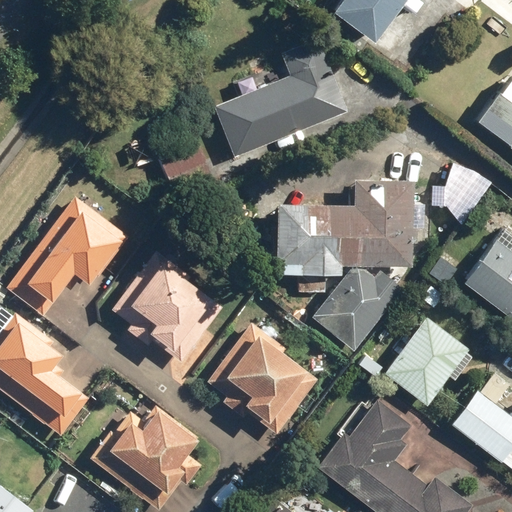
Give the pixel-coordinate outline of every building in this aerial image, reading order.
[(334,0),(324,14),(366,45),(393,7),(406,16),(414,4),(408,0),(334,0)] [(209,106),(230,157),(342,112),(314,42),(276,57),(284,78),(262,87),(256,72),(234,80),(240,94),(209,106)] [(511,80),(506,76),(470,125),(511,155),(511,80)] [(195,145),(157,160),(170,195),(209,180),(195,145)] [(401,290),(376,270),(404,272),(408,182),(346,179),(345,207),(271,203),(268,258),(273,258),(272,275),(335,278),(304,317),(351,353),(401,290)] [(72,195),(2,285),(40,314),(73,272),(87,283),(124,235),(72,195)] [(511,253),(492,239),(458,285),(511,326),(511,253)] [(152,248),(107,307),(127,323),(123,328),(144,344),(148,338),(177,360),(220,304),(185,277),(187,275),(152,248)] [(12,310),(0,326),(0,390),(57,433),(85,396),(48,368),(58,354),(46,344),(50,339),(12,310)] [(450,382),(471,356),(422,317),(378,373),(422,407),(444,378),(450,382)] [(248,320),(203,380),(223,394),(219,400),(241,416),(245,410),(274,432),(316,376),(281,350),(283,346),(248,320)] [(488,371),(446,425),(499,466),(511,448),(511,422),(490,405),(506,385),(488,371)] [(340,430),(314,465),(376,511),(465,511),(464,511),(469,505),(431,476),(425,482),(392,457),(404,442),(398,438),(409,424),(374,398),(346,435),(340,430)] [(105,426),(84,453),(156,509),(179,480),(184,483),(200,463),(184,451),(196,436),(152,401),(139,418),(127,409),(110,430),(105,426)] [(0,511),(25,511),(54,475),(15,445),(0,464),(0,511)] [(292,511),(269,494),(255,511),(292,511)]
